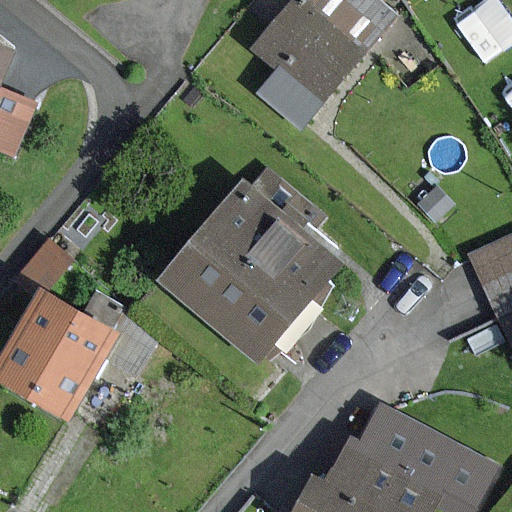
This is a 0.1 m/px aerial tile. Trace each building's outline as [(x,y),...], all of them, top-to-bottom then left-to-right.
[(391,20),(368,0),(301,0),(259,49),(320,102),(391,20)] [(0,66),(10,41),(0,37),(0,66)] [(330,262),(240,188),(161,283),(252,358),(330,262)] [(453,209),(435,190),(419,205),(436,224),(453,209)] [(511,238),(471,256),(511,346),(511,238)] [(105,339),(37,301),(0,368),(0,388),(60,421),(105,339)] [(471,511),(492,473),(379,415),(359,453),(346,447),(324,491),(308,483),(292,511),(427,511),(431,505),(443,511),(471,511)]
